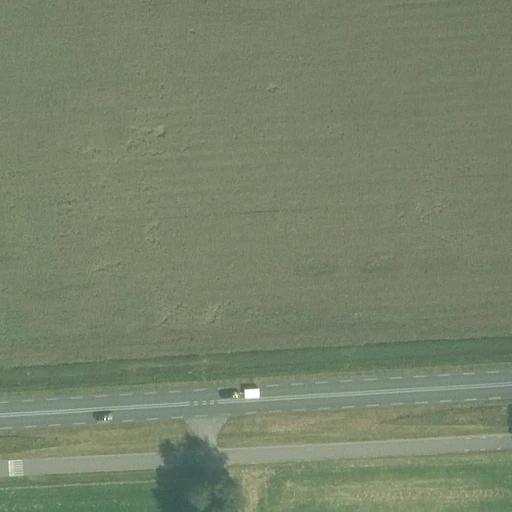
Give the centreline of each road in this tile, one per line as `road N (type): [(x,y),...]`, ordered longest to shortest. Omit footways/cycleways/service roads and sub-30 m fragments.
road 1 (primary): [(206,401),(511,383)]
road 2 (unclassified): [(210,462),(511,444)]
road 3 (unclassified): [(0,472),(210,462)]
road 4 (primary): [(0,414),(206,401)]
